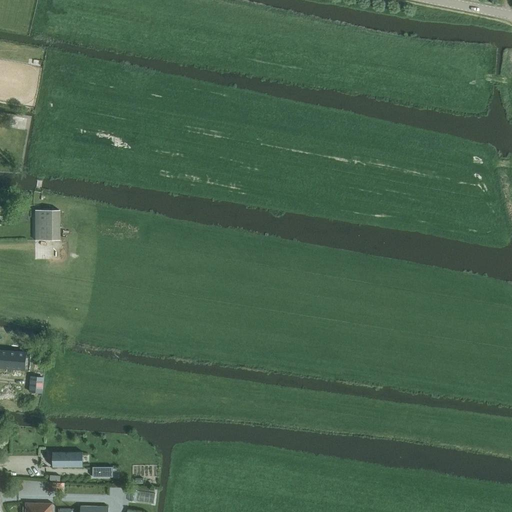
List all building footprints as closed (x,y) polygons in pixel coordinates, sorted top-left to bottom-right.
[(18,110),(16,118),(28,121),(30,113),(18,110)] [(58,238),(57,208),(33,208),(33,239),(58,238)] [(23,369),(24,353),(2,352),(1,366),(5,366),(4,368),(23,369)] [(30,391),(42,392),(43,377),(31,376),(30,391)] [(82,468),(83,453),(52,452),(52,468),(82,468)] [(113,477),(113,466),(93,466),(92,477),(113,477)] [(58,492),(58,483),(47,483),(47,492),(58,492)] [(51,511),(52,503),(26,503),(25,511),(51,511)]
